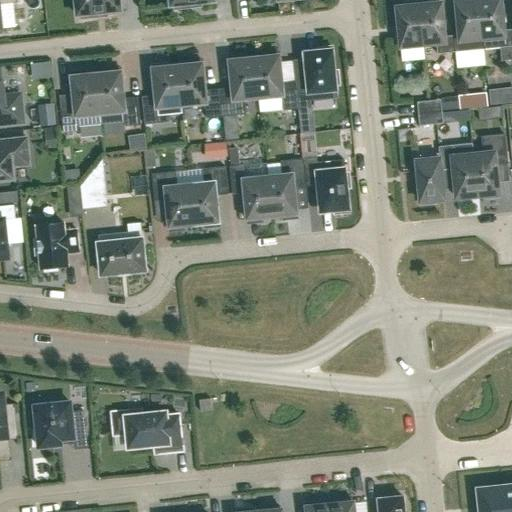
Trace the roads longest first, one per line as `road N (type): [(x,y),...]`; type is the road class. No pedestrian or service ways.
road 1 (residential): [(430,458),(0,501)]
road 2 (residential): [(0,295),(121,307),(147,301),(181,257),(382,235)]
road 3 (residential): [(0,51),(360,15)]
road 4 (tertiary): [(0,338),(286,369)]
road 5 (residential): [(382,235),(360,15)]
road 6 (tertiary): [(286,369),(310,380),(418,393)]
road 7 (tertiary): [(394,309),(286,369)]
